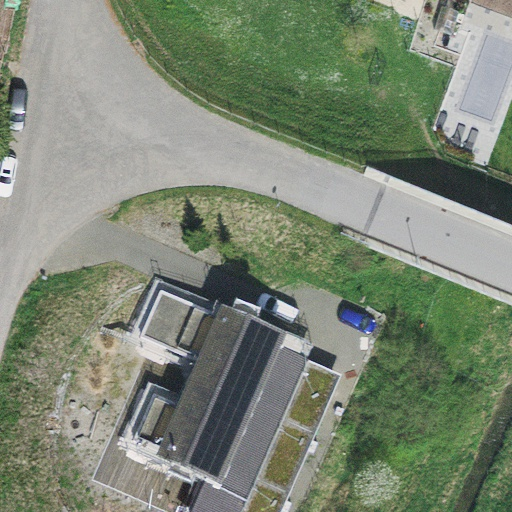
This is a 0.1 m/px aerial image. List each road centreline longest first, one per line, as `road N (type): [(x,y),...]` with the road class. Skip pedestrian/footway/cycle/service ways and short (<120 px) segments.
road 1 (unclassified): [(511,264),(52,76)]
road 2 (unclassified): [(52,76),(0,250)]
